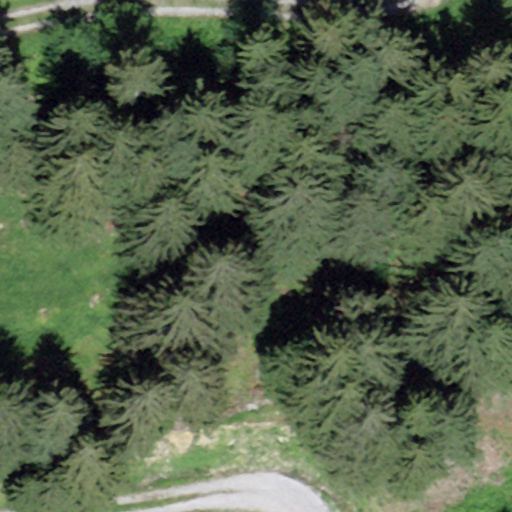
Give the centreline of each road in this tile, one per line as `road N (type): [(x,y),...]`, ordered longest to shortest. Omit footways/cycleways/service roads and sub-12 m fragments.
road 1 (track): [(0,24),(112,9),(325,0)]
road 2 (track): [(292,511),(274,491),(119,511)]
